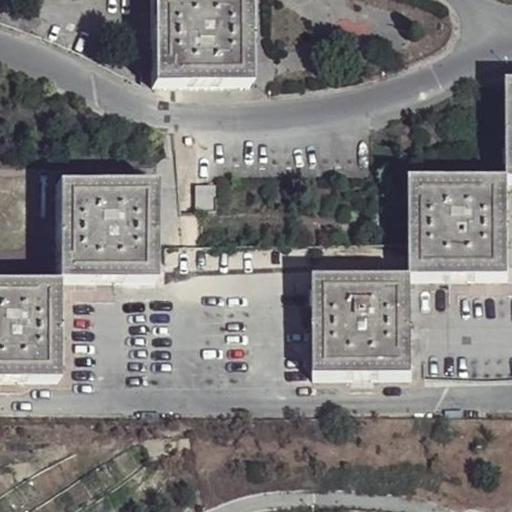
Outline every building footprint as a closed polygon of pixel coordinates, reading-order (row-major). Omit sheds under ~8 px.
[(154,0),(156,88),(254,86),(253,0),(154,0)] [(511,181),(509,183),(411,183),(412,247),(412,282),(416,282),(455,280),(455,275),(470,275),(471,282),(511,280),(511,181)] [(199,212),(218,211),(217,185),(199,185),(199,212)] [(59,187),(60,285),(102,285),(102,279),(118,280),(118,286),(158,285),(158,267),(157,248),(157,187),(59,187)] [(416,282),(412,282),(316,284),(318,380),(359,381),(359,374),(375,374),(376,380),(417,380),(416,282)] [(62,384),(60,285),(0,285),(0,384),(4,385),(5,378),(21,378),(21,384),(62,384)]
